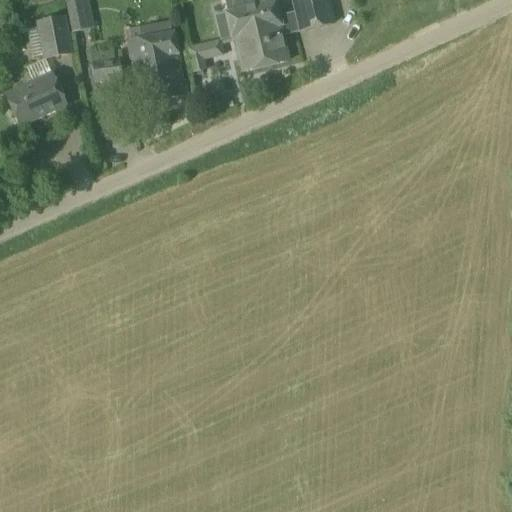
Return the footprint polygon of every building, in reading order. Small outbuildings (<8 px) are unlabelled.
[(65,0),(72,34),(80,33),(73,0),(65,0)] [(290,0),(295,15),(300,35),(336,26),(329,0),(290,0)] [(221,43),(231,40),(231,39),(261,32),(264,44),(283,39),(282,38),(300,35),(295,15),(280,18),(277,2),(225,14),(226,15),(215,18),(221,43)] [(72,57),(65,18),(36,23),(43,62),(72,57)] [(139,105),(186,96),(174,34),(171,34),(169,24),(140,30),(142,40),(128,42),(139,105)] [(288,64),(283,39),(264,44),(261,32),(231,39),(231,40),(232,42),(234,41),(242,74),(288,64)] [(187,51),(193,76),(206,73),(201,48),(187,51)] [(95,85),(122,82),(119,60),(114,61),(113,52),(91,55),(95,85)] [(53,74),(5,96),(20,129),(68,107),(53,74)]
